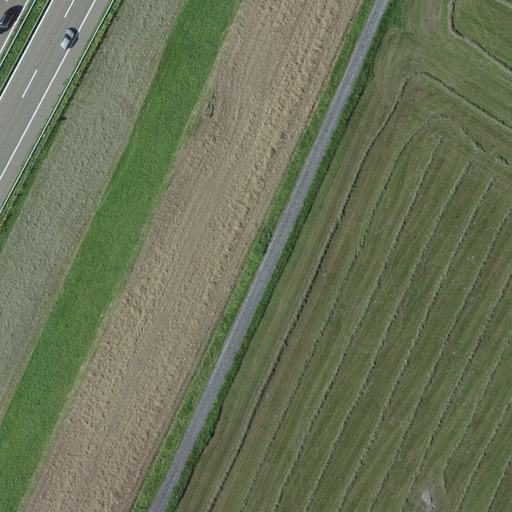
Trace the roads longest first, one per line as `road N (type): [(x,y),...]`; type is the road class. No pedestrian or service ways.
road 1 (track): [(156,511),(387,0)]
road 2 (motorway): [(0,147),(78,0)]
